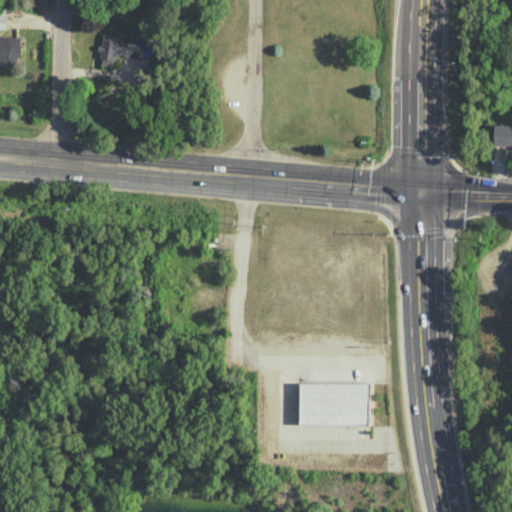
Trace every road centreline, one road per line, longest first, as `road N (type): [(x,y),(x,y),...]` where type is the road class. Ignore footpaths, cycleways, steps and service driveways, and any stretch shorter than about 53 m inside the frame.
road 1 (secondary): [(425,0),(420,191),(429,424),(448,511)]
road 2 (tertiary): [(0,154),(511,194)]
road 3 (residential): [(58,159),(65,0)]
